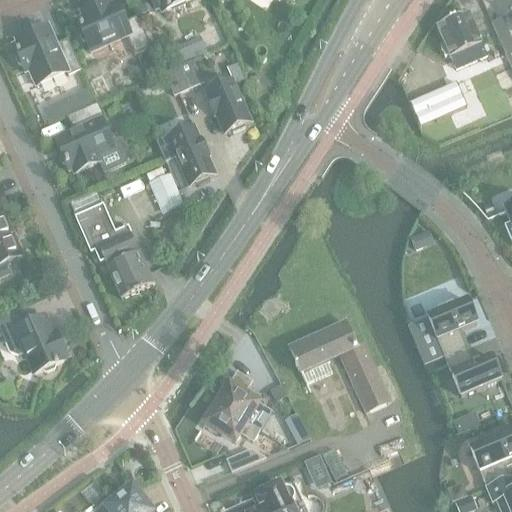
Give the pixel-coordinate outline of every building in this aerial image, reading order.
[(193,0),(151,0),(156,11),(161,10),(163,14),(172,10),(176,12),(183,9),(184,4),(193,0)] [(151,50),(137,19),(125,24),(117,6),(110,8),(107,2),(81,14),(84,20),(77,23),(81,32),(80,36),(83,44),(87,45),(91,54),(127,38),(135,57),(151,50)] [(486,59),(468,16),(437,29),(445,46),(441,51),(445,59),(451,60),(456,72),(486,59)] [(511,42),(502,21),(491,26),(511,70),(511,72),(511,42)] [(82,72),(68,42),(56,47),(48,29),(17,43),(18,46),(14,48),(17,55),(15,59),(18,66),(23,68),(25,74),(30,72),(37,88),(67,75),(68,79),(82,72)] [(267,61),(266,58),(264,56),(261,56),(259,57),(257,59),(257,62),(258,65),(261,66),(264,65),(266,64),(267,61)] [(204,86),(194,63),(179,70),(189,92),(204,86)] [(189,92),(179,70),(164,76),(174,99),(189,92)] [(274,115),(266,96),(269,95),(262,78),(247,84),(262,120),(274,115)] [(251,125),(233,83),(207,95),(209,101),(208,102),(215,119),(217,118),(225,136),(232,133),(233,136),(245,131),(244,128),(251,125)] [(88,96),(75,101),(80,113),(93,108),(88,96)] [(74,134),(56,142),(61,154),(59,158),(63,166),(67,167),(69,173),(73,171),(75,176),(99,165),(104,177),(126,167),(119,149),(114,151),(102,123),(105,122),(98,105),(97,106),(93,108),(80,113),(67,119),(74,134)] [(208,160),(209,159),(201,142),(200,141),(194,129),(168,141),(190,190),(197,186),(198,189),(210,184),(209,181),(216,178),(208,160)] [(139,255),(131,237),(117,243),(96,194),(70,205),(92,254),(100,251),(108,269),(107,269),(122,302),(155,288),(140,255),(139,255)] [(511,204),(503,209),(510,225),(504,228),(511,243),(511,242),(511,204)] [(492,207),(484,210),(488,218),(495,215),(492,207)] [(0,281),(11,277),(6,266),(24,258),(5,214),(0,216),(0,281)] [(422,252),(416,240),(415,240),(410,242),(412,248),(415,255),(422,252)] [(436,340),(417,348),(426,370),(445,360),(468,351),(462,338),(461,334),(478,327),(468,304),(455,309),(453,303),(438,310),(440,315),(428,321),(436,340)] [(68,359),(60,343),(57,336),(53,338),(44,319),(31,325),(25,310),(0,322),(0,332),(10,356),(18,359),(25,355),(35,377),(43,374),(47,375),(55,372),(56,368),(64,364),(63,362),(68,359)] [(388,401),(376,373),(369,377),(346,326),(290,351),(297,367),(296,368),(296,370),(298,369),(307,387),(332,376),(326,362),(333,359),(334,361),(340,358),(364,412),(388,401)] [(468,351),(445,360),(461,400),(501,383),(492,360),(475,367),(468,351)] [(238,375),(217,407),(260,434),(272,415),(264,410),(269,402),(263,398),(259,405),(246,397),(253,385),(238,375)] [(281,388),(270,394),(276,406),(288,400),(281,388)] [(217,407),(204,429),(217,438),(218,435),(235,446),(241,438),(253,446),(260,434),(217,407)] [(511,464),(511,462),(511,434),(478,449),(489,476),(482,479),(487,492),(495,489),(491,478),(511,468),(511,464)] [(421,454),(417,444),(407,448),(411,458),(421,454)] [(232,476),(266,462),(251,453),(227,463),(232,476)] [(260,511),(307,511),(294,482),(281,488),(255,499),(255,500),(260,511)] [(511,511),(511,484),(511,482),(495,489),(487,492),(493,506),(496,504),(499,511),(511,511)] [(150,511),(133,490),(106,510),(107,511),(150,511)] [(458,507),(456,508),(458,511),(476,511),(472,501),(458,507)]
